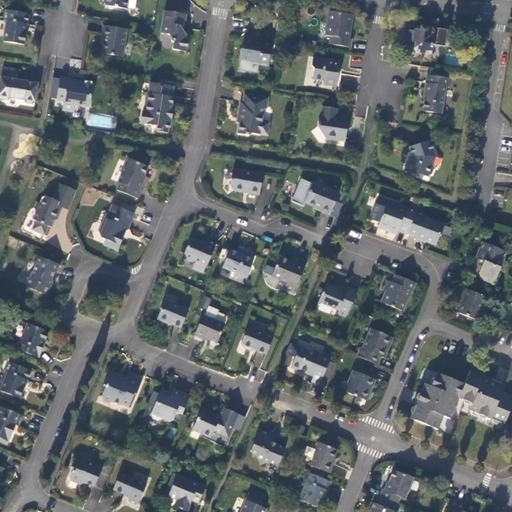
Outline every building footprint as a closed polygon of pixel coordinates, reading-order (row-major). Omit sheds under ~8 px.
[(128,8),(128,0),(104,0),(104,2),(107,5),(128,8)] [(29,13),(6,9),(4,20),(6,20),(3,41),(24,44),(26,32),(25,31),(26,23),(27,23),(29,13)] [(189,37),(184,29),(182,27),(183,22),(185,21),(186,13),(164,10),(161,32),(169,34),(174,40),(173,49),(187,51),(189,37)] [(353,15),(330,11),(326,35),(330,36),(330,44),(351,47),(353,38),(349,38),(351,29),(349,29),(350,25),(351,26),(353,15)] [(123,57),(126,36),(124,36),(125,28),(103,25),(102,34),(104,34),(101,53),(123,57)] [(432,27),(422,25),(421,29),(417,29),(414,31),(412,41),(415,42),(415,50),(417,52),(432,54),(434,45),(436,45),(437,34),(436,34),(436,31),(432,27)] [(269,67),(272,45),(255,42),(255,40),(244,38),(243,50),(241,50),(239,60),(249,61),(251,64),(258,64),(258,65),(269,67)] [(341,61),(313,57),(312,65),(314,69),(312,79),(324,81),(324,84),(336,86),(338,77),(337,77),(338,72),(339,72),(341,61)] [(37,83),(20,80),(20,83),(16,82),(16,79),(18,70),(2,68),(0,80),(0,97),(7,99),(8,97),(23,100),(26,103),(31,104),(34,101),(37,83)] [(451,79),(427,75),(424,95),(425,95),(422,111),(441,114),(446,87),(450,87),(451,79)] [(56,99),(64,101),(64,100),(72,101),(74,103),(89,106),(93,84),(77,82),(78,80),(68,79),(69,77),(61,76),(56,99)] [(170,124),(172,117),(167,117),(168,110),(171,110),(173,96),(172,96),(174,85),(150,82),(148,92),(147,92),(144,112),(142,112),(140,122),(146,123),(146,124),(157,126),(157,131),(167,133),(169,124),(170,124)] [(269,97),(244,93),(243,102),(241,101),(239,113),(241,114),(238,133),(248,135),(251,133),(259,135),(260,133),(268,134),(269,122),(263,120),(265,107),(267,107),(269,97)] [(318,126),(324,135),(346,138),(349,121),(336,119),(338,108),(323,106),(321,117),(319,117),(318,126)] [(405,168),(406,172),(417,175),(420,174),(428,177),(429,175),(432,174),(434,168),(433,165),(436,157),(430,140),(409,147),(412,156),(410,161),(407,162),(405,168)] [(128,157),(121,171),(123,174),(120,182),(119,181),(116,189),(138,198),(141,190),(140,189),(144,180),(142,180),(144,176),(149,177),(150,176),(145,174),(148,165),(128,157)] [(259,172),(231,168),(228,185),(232,190),(243,192),(244,191),(247,191),(248,192),(258,195),(261,181),(258,181),(259,172)] [(261,190),(274,192),(277,178),(264,175),(261,190)] [(330,214),(339,194),(332,191),(332,189),(313,181),(305,201),(323,208),(322,211),(330,214)] [(52,226),(60,205),(61,202),(70,206),(76,190),(59,183),(53,198),(45,195),(42,203),(37,201),(34,206),(36,211),(33,219),(35,220),(32,229),(45,234),(48,225),(52,226)] [(101,237),(105,239),(109,240),(108,245),(117,249),(116,250),(117,251),(123,236),(123,233),(124,231),(129,228),(129,227),(134,213),(119,207),(112,205),(111,206),(110,208),(104,223),(102,223),(99,232),(101,237)] [(408,234),(416,212),(398,205),(395,212),(385,208),(378,227),(389,232),(390,230),(396,233),(398,230),(408,234)] [(425,215),(416,212),(408,234),(435,244),(439,235),(440,235),(444,226),(424,218),(425,215)] [(442,233),(449,235),(451,227),(444,225),(442,233)] [(207,265),(216,243),(208,239),(206,244),(191,237),(183,257),(192,261),(196,260),(207,265)] [(507,252),(485,243),(482,251),(479,250),(476,259),(483,262),(479,273),(481,277),(494,282),(500,268),(503,269),(507,261),(503,260),(507,252)] [(244,254),(238,251),(237,253),(229,250),(223,266),(247,277),(251,268),(251,266),(254,257),(244,252),(244,254)] [(57,263),(39,256),(36,263),(31,276),(28,277),(25,283),(27,287),(46,295),(50,286),(49,283),(57,263)] [(295,291),(306,265),(297,261),(296,263),(280,256),(272,275),(287,281),(285,287),(295,291)] [(416,284),(397,276),(394,284),(388,281),(385,290),(386,290),(389,292),(384,304),(402,312),(410,292),(412,293),(416,284)] [(356,293),(340,285),(338,290),(327,284),(319,303),(339,311),(338,315),(345,318),(350,305),(351,305),(356,293)] [(476,320),(485,297),(462,287),(458,295),(463,297),(458,312),(476,320)] [(389,292),(386,290),(381,303),(384,304),(389,292)] [(202,295),(199,307),(207,310),(210,297),(202,295)] [(188,309),(164,298),(161,305),(160,306),(160,311),(157,319),(166,323),(167,322),(181,327),(188,309)] [(225,323),(203,314),(194,334),(204,339),(204,337),(217,342),(225,323)] [(48,332),(28,323),(21,339),(18,338),(15,347),(39,357),(42,348),(40,347),(43,341),(44,341),(48,332)] [(274,335),(248,325),(241,343),(242,346),(250,349),(252,348),(266,353),(274,335)] [(359,348),(355,356),(376,365),(379,357),(383,359),(387,350),(384,349),(389,337),(371,329),(363,349),(359,348)] [(329,360),(306,351),(299,369),(313,375),(311,381),(319,384),(325,369),(332,372),(335,365),(328,362),(329,360)] [(23,367),(4,359),(0,367),(0,369),(0,370),(0,389),(14,396),(18,386),(16,385),(23,367)] [(325,369),(319,384),(326,387),(332,372),(325,369)] [(128,372),(126,378),(125,380),(119,378),(120,375),(110,371),(103,386),(105,387),(102,397),(103,401),(108,404),(113,402),(120,406),(120,404),(128,407),(134,394),(136,395),(143,378),(128,372)] [(464,384),(436,372),(430,386),(424,383),(409,417),(438,429),(443,417),(449,419),(458,399),(471,404),(468,411),(491,421),(492,424),(496,426),(499,424),(503,426),(511,402),(511,396),(501,392),(504,385),(469,371),(464,384)] [(345,392),(363,400),(369,388),(371,389),(374,380),(353,372),(345,392)] [(173,388),(171,392),(170,395),(167,394),(168,391),(162,389),(161,393),(155,391),(148,404),(154,407),(151,414),(153,418),(158,420),(162,418),(169,421),(172,420),(176,411),(182,413),(190,395),(173,388)] [(0,438),(1,439),(0,441),(7,444),(13,431),(12,430),(14,424),(18,426),(22,416),(0,406),(0,438)] [(223,406),(220,414),(219,418),(213,415),(215,412),(202,407),(193,429),(202,432),(210,437),(210,439),(225,445),(238,412),(223,406)] [(303,425),(298,423),(297,425),(294,432),(299,434),(303,425)] [(261,463),(268,461),(270,458),(279,462),(285,447),(272,441),(274,437),(273,434),(262,428),(258,430),(251,450),(252,454),(256,455),(259,462),(261,463)] [(207,444),(210,439),(210,437),(202,432),(199,440),(207,444)] [(327,471),(330,464),(328,464),(330,458),(335,447),(320,442),(310,464),(327,471)] [(94,487),(97,481),(95,477),(99,467),(95,464),(86,460),(85,463),(81,461),(75,458),(71,469),(71,472),(68,479),(71,481),(80,485),(85,484),(94,487)] [(381,488),(378,496),(396,503),(399,495),(404,497),(413,476),(404,473),(392,469),(387,480),(386,480),(382,488),(381,488)] [(128,499),(129,501),(136,504),(138,503),(147,483),(120,472),(113,489),(129,495),(128,499)] [(328,490),(332,481),(309,472),(305,481),(307,481),(300,499),(319,506),(326,490),(328,490)] [(188,510),(192,500),(190,498),(193,495),(194,495),(200,497),(206,486),(173,473),(168,485),(171,486),(168,495),(177,499),(175,505),(188,510)] [(396,511),(394,511),(397,504),(396,503),(378,496),(375,503),(371,502),(367,511),(396,511)] [(452,499),(446,511),(467,511),(461,511),(465,504),(464,502),(455,498),(452,499)] [(245,507),(242,511),(258,511),(262,505),(247,499),(244,507),(245,507)]
